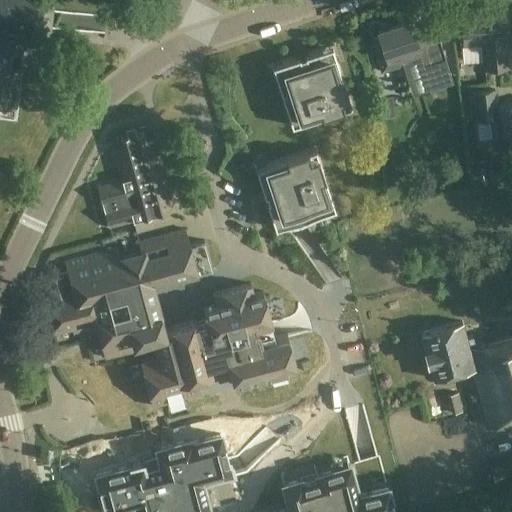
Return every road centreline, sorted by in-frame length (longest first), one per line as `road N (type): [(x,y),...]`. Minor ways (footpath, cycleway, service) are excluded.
road 1 (residential): [(331,401),(336,339),(311,295),(227,252),(205,170),(219,144),(194,38)]
road 2 (tertiary): [(0,287),(83,127),(129,78),(194,38)]
road 3 (tertiary): [(194,38),(320,0)]
